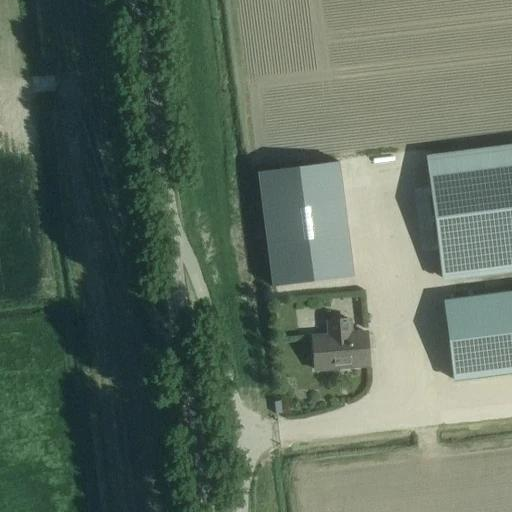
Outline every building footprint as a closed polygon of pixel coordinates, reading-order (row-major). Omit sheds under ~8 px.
[(511,270),(511,145),(426,157),(441,280),(511,270)] [(338,161),(258,171),(272,287),(352,276),(338,161)] [(375,211),(385,210),(382,184),(371,186),(375,211)] [(453,380),(511,372),(511,291),(443,300),(453,380)] [(351,333),(350,319),(326,321),(327,335),(311,336),(314,369),(330,368),(330,361),(350,360),(351,364),(368,363),(365,332),(351,333)]
